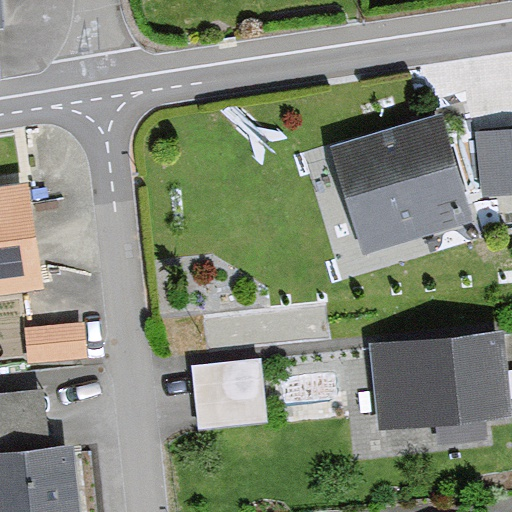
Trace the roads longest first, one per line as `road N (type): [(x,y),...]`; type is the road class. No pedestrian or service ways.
road 1 (residential): [(147,511),(99,82)]
road 2 (residential): [(99,82),(511,22)]
